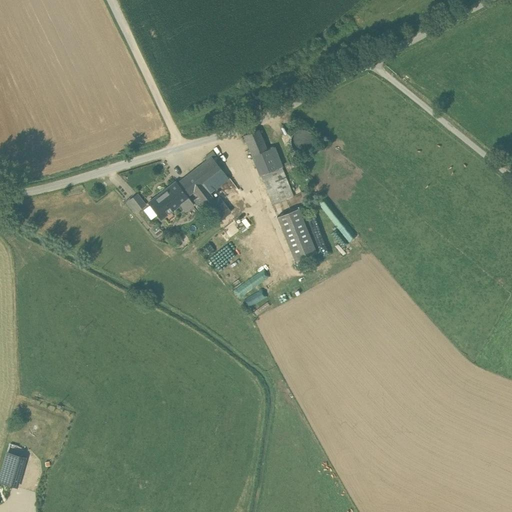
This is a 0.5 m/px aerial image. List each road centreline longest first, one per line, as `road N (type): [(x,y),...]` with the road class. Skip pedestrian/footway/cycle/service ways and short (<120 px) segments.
road 1 (residential): [(0,198),(245,125),(369,59)]
road 2 (unclassified): [(369,59),(511,175)]
road 3 (residential): [(369,59),(486,0)]
